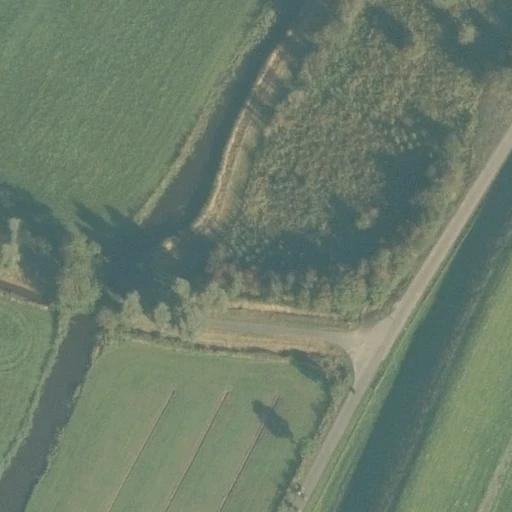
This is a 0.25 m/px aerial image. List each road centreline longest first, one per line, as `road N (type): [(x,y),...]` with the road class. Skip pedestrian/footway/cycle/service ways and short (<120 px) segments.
road 1 (unclassified): [(377,351),(188,322),(116,299)]
road 2 (unclassified): [(377,351),(511,137)]
road 3 (unclassified): [(296,511),(377,351)]
